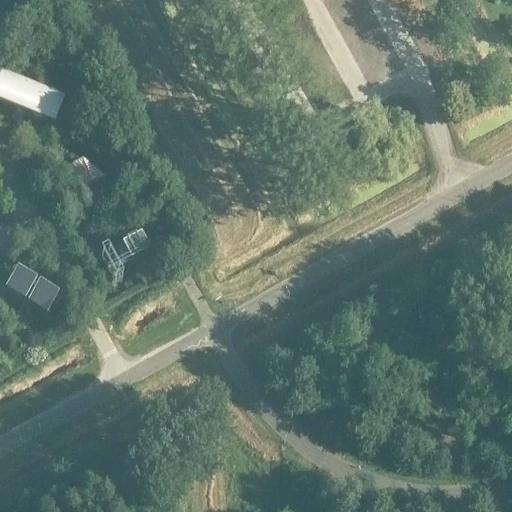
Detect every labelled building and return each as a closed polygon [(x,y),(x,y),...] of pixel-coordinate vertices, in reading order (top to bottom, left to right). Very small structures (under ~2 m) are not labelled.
[(0,108),(13,113),(49,128),(59,103),(23,88),(0,79),(0,108)] [(82,166),(72,172),(74,197),(102,182),(82,166)] [(98,204),(109,199),(102,186),(92,191),(98,204)] [(119,285),(116,278),(143,264),(133,246),(100,264),(113,289),(119,285)] [(45,318),(53,304),(13,280),(5,294),(45,318)] [(51,290),(54,295),(61,291),(58,285),(51,290)]
